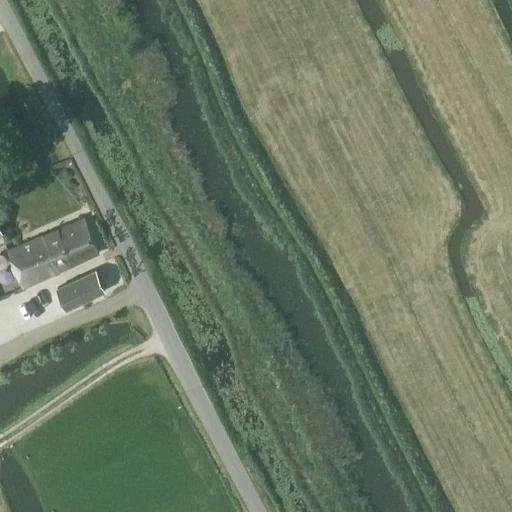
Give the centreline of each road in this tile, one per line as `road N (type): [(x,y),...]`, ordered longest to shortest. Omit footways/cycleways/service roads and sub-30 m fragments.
road 1 (unclassified): [(258,511),(1,0)]
road 2 (track): [(171,337),(124,358),(0,441)]
road 3 (track): [(146,288),(0,357)]
